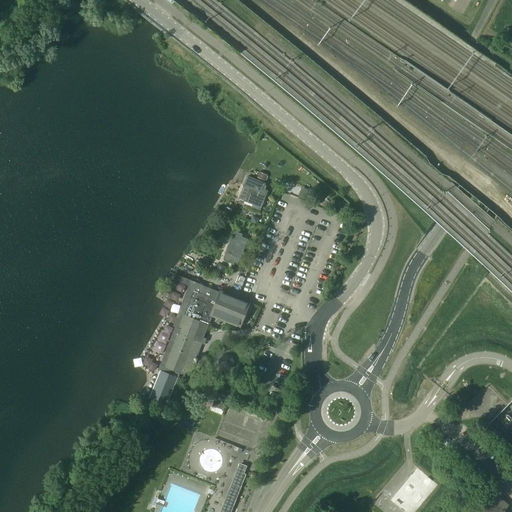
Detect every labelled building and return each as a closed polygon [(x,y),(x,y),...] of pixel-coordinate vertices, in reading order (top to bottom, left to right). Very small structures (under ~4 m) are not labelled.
[(259,172),(257,177),(265,180),(267,175),(259,172)] [(265,183),(247,176),(243,186),(249,188),(244,201),(253,204),(252,207),(259,210),(267,191),(262,189),(265,183)] [(240,237),(241,234),(234,231),(225,252),(223,259),(236,264),(238,258),(239,258),(247,239),(240,237)] [(197,260),(195,264),(205,269),(207,265),(197,260)] [(167,367),(165,372),(177,377),(179,372),(188,376),(193,362),(195,363),(198,357),(196,356),(201,343),(204,344),(206,339),(203,338),(208,325),(209,325),(212,315),(211,315),(220,292),(196,283),(193,292),(179,328),(178,328),(176,333),(178,334),(166,367),(167,367)] [(220,292),(211,315),(212,315),(239,326),(248,303),(220,292)] [(219,359),(218,364),(220,368),(225,371),(230,370),(233,366),(234,361),(231,357),(227,355),(222,356),(219,359)] [(208,397),(226,405),(229,398),(211,390),(208,397)] [(214,401),(211,410),(221,414),(225,406),(214,401)] [(237,472),(221,511),(231,511),(243,481),(245,475),(243,474),(245,467),(240,465),(237,472)] [(492,491),(473,511),(503,511),(502,511),(503,509),(507,505),(506,503),(502,500),(492,491)]
